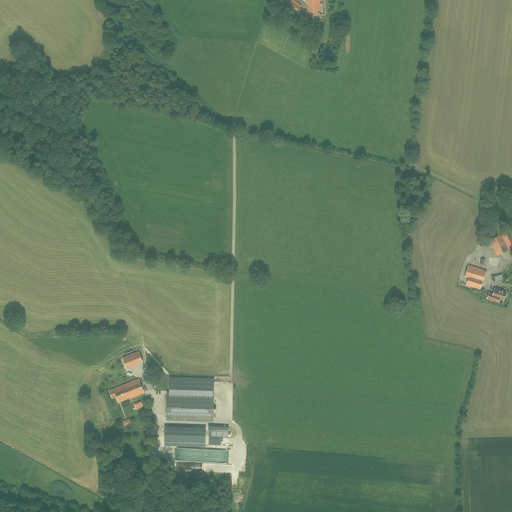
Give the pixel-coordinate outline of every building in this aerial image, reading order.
[(301,6),(293,0),(287,0),(284,4),(296,13),(301,6)] [(321,11),(319,0),(306,0),(308,12),(321,11)] [(511,247),(511,245),(505,232),(490,240),(497,255),(511,247)] [(486,271),(468,265),(465,277),(469,278),(466,285),(480,290),(486,271)] [(499,302),(500,298),(504,300),(506,292),(495,289),(493,294),(489,292),(487,299),(499,302)] [(139,352),(123,358),(127,368),(142,361),(139,352)] [(170,378),(170,392),(167,392),(167,420),(213,421),(214,379),(170,378)] [(139,379),(109,391),(111,397),(116,395),(119,402),(144,392),(139,379)] [(133,403),(136,409),(142,406),(140,400),(133,403)] [(206,431),(165,430),(165,445),(205,447),(206,431)] [(192,451),(192,448),(176,447),(176,458),(180,458),(180,459),(187,459),(187,455),(187,451),(192,451)]
